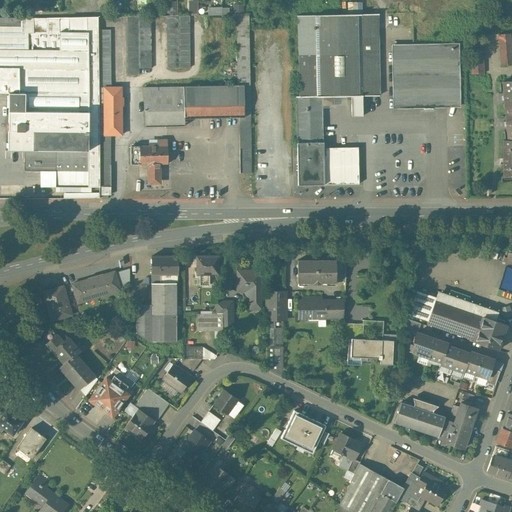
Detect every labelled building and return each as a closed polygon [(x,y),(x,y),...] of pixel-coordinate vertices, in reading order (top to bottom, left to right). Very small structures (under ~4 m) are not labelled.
[(208,6),(208,14),(224,15),(224,6),(208,6)] [(190,66),(189,15),(167,16),(167,67),(190,66)] [(377,15),(298,16),(300,97),(321,97),(321,106),(334,105),(334,97),(351,96),(362,96),(379,96),(377,15)] [(150,16),(127,17),(128,74),(139,74),(138,68),(151,67),(150,16)] [(98,17),(69,18),(69,29),(77,29),(77,27),(86,26),(86,33),(98,33),(98,17)] [(33,18),(1,18),(1,28),(21,28),(21,26),(33,26),(33,18)] [(69,18),(33,18),(33,26),(33,34),(27,34),(28,51),(69,51),(69,29),(69,18)] [(243,86),(244,116),(239,117),(240,174),(250,174),(249,83),(250,83),(250,66),(249,44),(249,24),(238,25),(239,86),(243,86)] [(1,28),(0,28),(0,41),(5,42),(5,52),(28,51),(27,34),(33,34),(33,26),(21,26),(21,28),(1,28)] [(88,132),(9,132),(9,151),(25,151),(57,151),(57,171),(57,187),(100,187),(99,136),(99,88),(98,33),(86,33),(86,26),(77,27),(77,29),(69,29),(69,51),(88,51),(88,94),(88,96),(88,132)] [(110,30),(99,30),(99,87),(111,87),(110,30)] [(510,34),(498,35),(500,66),(511,65),(510,34)] [(5,42),(0,41),(0,94),(9,94),(88,94),(88,51),(69,51),(28,51),(5,52),(5,42)] [(483,43),(471,43),(471,74),(483,74),(483,43)] [(458,44),(394,46),(396,106),(460,105),(458,44)] [(511,80),(501,82),(505,140),(502,140),(502,158),(502,164),(503,177),(511,176),(511,80)] [(239,86),(184,87),(184,118),(239,117),(244,116),(243,86),(239,86)] [(184,118),(184,87),(148,88),(149,96),(144,96),(144,127),(184,127),(184,118)] [(121,88),(104,88),(104,136),(111,136),(122,136),(121,104),(124,104),(124,99),(121,99),(121,88)] [(88,94),(9,94),(9,132),(88,132),(88,96),(88,94)] [(362,96),(351,96),(351,116),(363,116),(362,96)] [(321,97),(300,97),(296,97),(297,144),(322,143),(321,106),(321,97)] [(104,136),(99,136),(100,187),(111,187),(111,136),(104,136)] [(322,143),(297,144),(298,176),(297,176),(298,186),(359,184),(358,147),(325,148),(325,156),(323,156),(322,143)] [(157,144),(148,144),(148,147),(139,147),(139,165),(148,165),(148,170),(160,169),(160,165),(168,165),(167,147),(157,146),(157,144)] [(139,147),(130,147),(131,165),(139,165),(139,147)] [(57,151),(25,151),(25,171),(57,171),(57,151)] [(160,169),(148,170),(148,184),(160,184),(160,169)] [(47,197),(47,186),(36,186),(36,197),(47,197)] [(160,255),(151,255),(151,273),(160,273),(160,255)] [(177,255),(160,255),(160,273),(177,273),(177,255)] [(217,255),(197,255),(197,273),(200,273),(209,273),(217,273),(217,255)] [(336,259),(298,259),(298,281),(314,281),(314,282),(320,282),(320,281),(336,281),(336,259)] [(130,267),(115,272),(119,287),(130,283),(130,267)] [(252,269),(247,269),(247,270),(238,270),(238,291),(261,291),(261,270),(252,270),(252,269)] [(115,271),(81,280),(87,300),(120,290),(119,287),(115,272),(115,271)] [(160,273),(151,273),(152,303),(137,303),(137,315),(137,332),(138,332),(150,341),(176,341),(176,283),(177,283),(177,273),(160,273)] [(209,273),(200,273),(200,285),(209,285),(209,273)] [(81,280),(72,283),(78,302),(87,300),(81,280)] [(63,286),(44,292),(52,320),(65,316),(62,306),(68,305),(63,286)] [(287,291),(268,291),(268,311),(284,311),(284,303),(287,303),(287,291)] [(436,298),(416,292),(413,302),(411,316),(428,322),(436,298)] [(484,317),(437,301),(437,299),(436,298),(428,322),(427,325),(476,341),(484,317)] [(343,300),(298,301),(298,307),(297,307),(297,313),(299,313),(299,317),(343,317),(343,300)] [(232,302),(216,302),(216,314),(222,314),(232,314),(232,302)] [(284,311),(268,311),(267,369),(282,376),(284,311)] [(216,314),(196,314),(196,331),(222,330),(222,314),(216,314)] [(232,314),(222,314),(222,330),(232,330),(232,314)] [(507,324),(484,317),(476,341),(475,343),(498,351),(500,344),(507,324)] [(363,339),(363,324),(343,323),(342,338),(351,339),(351,338),(363,339)] [(52,330),(44,338),(47,343),(56,335),(52,330)] [(47,343),(46,343),(53,351),(67,338),(63,332),(58,337),(56,335),(47,343)] [(435,340),(415,334),(412,343),(414,346),(412,353),(429,359),(435,340)] [(79,351),(68,338),(67,338),(53,351),(61,360),(64,364),(60,368),(79,389),(94,376),(94,375),(93,375),(76,355),(80,352),(79,351)] [(363,339),(351,338),(351,339),(350,357),(378,358),(378,359),(380,359),(380,364),(392,364),(393,341),(393,340),(382,340),(363,339)] [(447,344),(435,340),(429,359),(441,363),(447,346),(447,344)] [(216,347),(186,346),(186,357),(215,358),(216,347)] [(458,350),(447,346),(441,363),(440,365),(452,369),(458,350)] [(470,354),(458,350),(452,369),(464,373),(465,371),(470,354)] [(482,356),(470,352),(470,354),(465,371),(476,375),(482,356)] [(494,360),(482,356),(476,375),(488,379),(494,360)] [(202,359),(185,359),(181,364),(193,372),(202,359)] [(189,377),(172,364),(163,377),(170,382),(169,384),(179,391),(189,377)] [(135,383),(115,368),(108,379),(110,381),(114,376),(128,386),(124,391),(127,393),(135,383)] [(94,376),(79,389),(85,397),(98,380),(94,376)] [(114,376),(110,381),(108,379),(106,377),(89,400),(112,417),(129,394),(127,393),(124,391),(128,386),(114,376)] [(169,404),(147,388),(134,407),(137,409),(154,422),(155,423),(169,404)] [(238,399),(224,389),(213,403),(227,413),(238,399)] [(475,395),(464,392),(463,397),(473,400),(475,395)] [(437,406),(413,398),(414,403),(413,406),(401,402),(394,422),(437,437),(443,419),(444,416),(432,412),(433,410),(437,406)] [(239,400),(228,412),(233,416),(244,405),(239,400)] [(477,408),(460,402),(454,420),(471,425),(477,408)] [(22,421),(6,409),(3,414),(0,417),(0,425),(4,428),(13,435),(22,421)] [(137,409),(123,428),(140,440),(154,422),(137,409)] [(213,430),(221,419),(210,410),(201,421),(213,430)] [(323,426),(294,412),(281,439),(311,452),(323,426)] [(511,415),(507,414),(502,428),(511,431),(511,415)] [(437,437),(437,438),(443,440),(449,421),(443,419),(437,437)] [(470,428),(449,421),(443,440),(442,442),(463,449),(470,428)] [(268,443),(273,446),(282,430),(277,427),(268,443)] [(46,438),(31,428),(17,448),(31,458),(46,438)] [(511,443),(511,431),(502,428),(497,443),(511,448),(511,443)] [(182,447),(188,451),(188,449),(196,455),(197,453),(200,455),(209,442),(194,430),(182,447)] [(355,439),(341,432),(333,448),(345,454),(349,456),(352,450),(350,449),(355,440),(355,439)] [(229,434),(221,445),(226,449),(234,438),(229,434)] [(362,444),(355,440),(350,449),(352,450),(349,456),(345,454),(339,465),(348,470),(353,458),(355,459),(362,444)] [(509,452),(495,447),(492,455),(501,458),(501,455),(507,457),(509,452)] [(196,455),(188,449),(188,451),(177,465),(191,476),(203,460),(196,455)] [(220,458),(219,460),(215,464),(223,470),(226,465),(221,461),(222,459),(220,458)] [(360,461),(355,459),(353,458),(348,470),(355,473),(359,463),(360,461)] [(511,464),(491,458),(487,472),(507,478),(511,464)] [(1,459),(0,460),(0,471),(4,475),(11,466),(1,459)] [(389,511),(404,487),(359,463),(355,473),(339,504),(350,511),(389,511)] [(417,463),(409,478),(413,480),(415,476),(418,477),(423,467),(417,463)] [(215,464),(200,483),(218,496),(223,489),(224,488),(221,485),(227,478),(229,474),(223,470),(215,464)] [(437,480),(424,472),(418,482),(426,486),(420,495),(426,498),(437,505),(446,490),(435,483),(437,480)] [(39,474),(25,493),(35,500),(38,497),(45,502),(39,511),(40,511),(54,494),(45,487),(48,481),(39,474)] [(232,482),(227,478),(221,485),(224,488),(223,489),(226,491),(232,482)] [(251,494),(243,488),(232,502),(245,511),(249,511),(260,498),(252,492),(251,494)] [(420,495),(418,493),(414,498),(423,504),(426,498),(420,495)] [(60,511),(67,503),(54,494),(40,511),(60,511)] [(414,498),(409,495),(405,501),(419,509),(423,504),(414,498)] [(500,511),(503,507),(482,499),(476,511),(500,511)]
